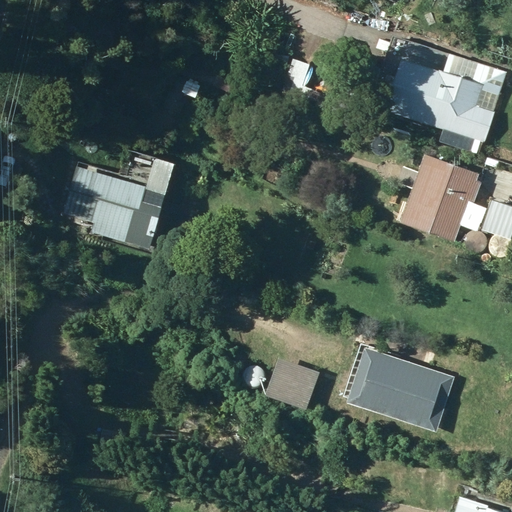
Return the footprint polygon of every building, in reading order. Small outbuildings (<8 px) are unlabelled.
[(384,111),(477,141),(484,118),(491,120),(500,91),(439,71),(439,73),(400,60),(384,111)] [(425,158),(401,224),(455,242),(469,201),(474,203),(480,184),(476,182),(477,176),(425,158)] [(153,163),(137,160),(134,177),(150,180),(153,163)] [(146,189),(76,169),(62,215),(94,225),(91,234),(149,252),(161,211),(141,205),(146,189)] [(507,232),(511,216),(511,201),(497,197),(492,210),(488,209),(483,225),(507,232)] [(313,252),(318,235),(301,231),(297,247),(313,252)] [(346,405),(436,433),(454,377),(364,349),(346,405)] [(319,374),(278,359),(266,398),(306,411),(319,374)] [(126,432),(100,430),(99,442),(125,445),(126,432)] [(502,511),(459,498),(454,511),(502,511)]
